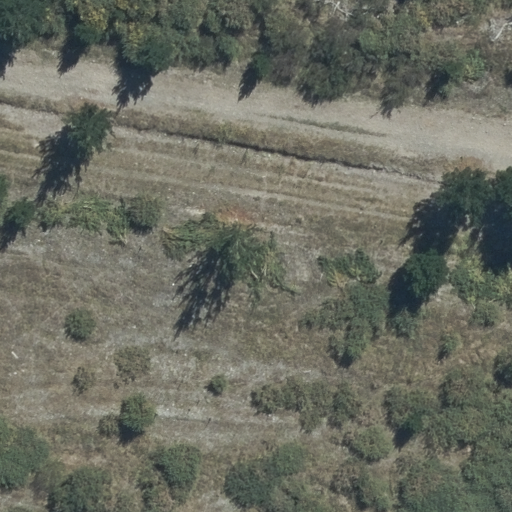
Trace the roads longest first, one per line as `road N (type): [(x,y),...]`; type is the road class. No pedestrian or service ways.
road 1 (track): [(511,170),(0,77)]
road 2 (track): [(511,228),(0,143)]
